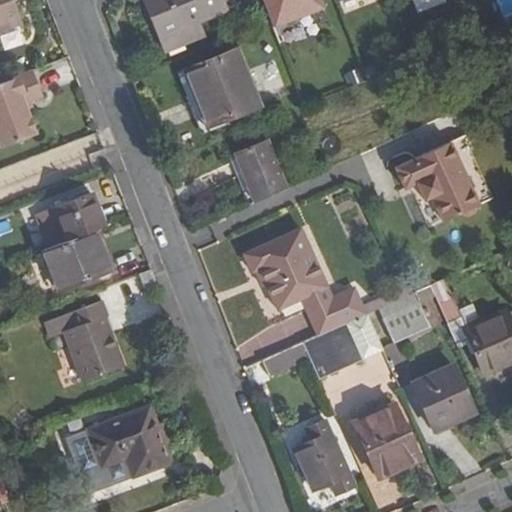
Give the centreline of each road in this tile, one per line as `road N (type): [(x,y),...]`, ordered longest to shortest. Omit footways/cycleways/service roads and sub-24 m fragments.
road 1 (residential): [(133,141),(266,488)]
road 2 (residential): [(79,0),(133,141)]
road 3 (residential): [(0,193),(133,141)]
